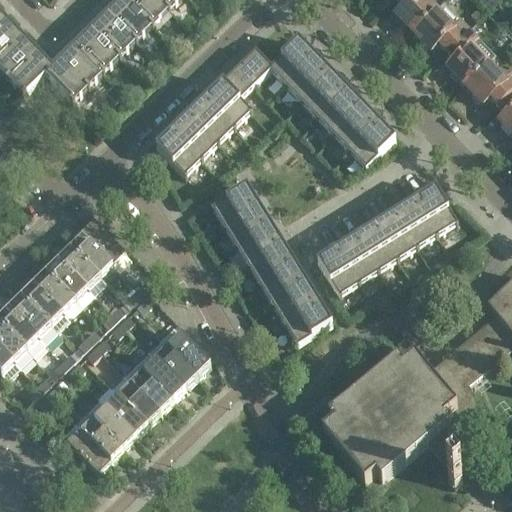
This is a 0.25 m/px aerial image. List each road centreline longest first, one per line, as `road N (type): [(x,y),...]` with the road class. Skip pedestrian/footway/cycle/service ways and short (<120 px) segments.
road 1 (residential): [(321,511),(161,233),(99,168)]
road 2 (residential): [(270,0),(99,168)]
road 3 (residential): [(439,139),(309,0)]
road 4 (residential): [(286,244),(416,163),(439,139)]
road 5 (residential): [(99,168),(60,205),(0,144)]
